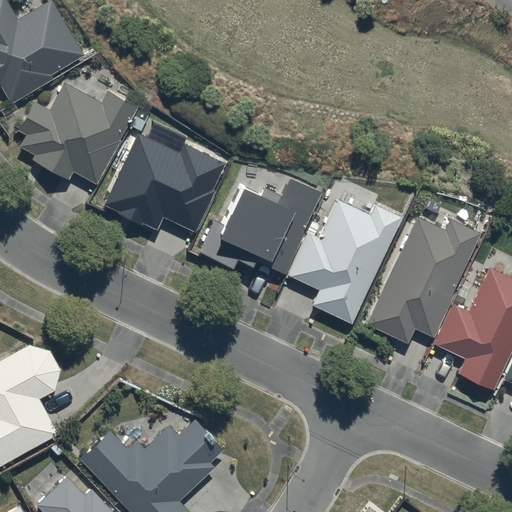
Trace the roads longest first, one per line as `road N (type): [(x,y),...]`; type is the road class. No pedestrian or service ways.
road 1 (residential): [(0,226),(61,266),(356,407)]
road 2 (residential): [(356,407),(511,480)]
